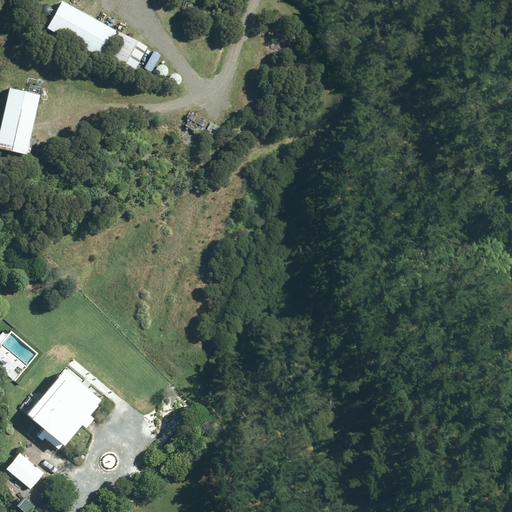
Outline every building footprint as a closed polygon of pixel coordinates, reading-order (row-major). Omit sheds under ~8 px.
[(112,33),(57,1),(41,29),(96,61),(112,33)] [(144,49),(116,33),(101,61),(129,76),(144,49)] [(39,96),(10,89),(0,130),(0,148),(25,155),(39,96)] [(220,128),(208,122),(200,139),(212,145),(220,128)] [(38,354),(12,331),(0,344),(0,345),(26,368),(38,354)] [(27,414),(43,427),(36,435),(44,441),(46,438),(61,450),(65,445),(100,401),(63,371),(27,414)] [(45,474),(22,453),(8,469),(31,489),(45,474)]
